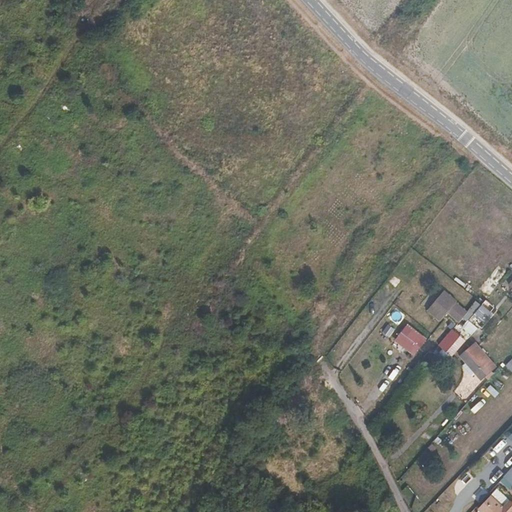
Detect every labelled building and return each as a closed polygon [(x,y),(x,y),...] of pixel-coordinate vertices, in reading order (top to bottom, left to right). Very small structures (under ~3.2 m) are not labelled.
[(393,48),(380,38),(377,42),(375,44),(388,54),(393,48)] [(429,311),(440,322),(457,304),(445,293),(429,311)] [(505,316),(511,307),(511,306),(508,303),(500,312),(505,316)] [(477,326),(478,328),(483,321),(482,320),(486,316),(481,310),(477,315),(475,314),(464,328),(471,333),(477,326)] [(464,328),(460,323),(451,333),(462,343),(471,333),(464,328)] [(395,340),(404,347),(415,333),(407,327),(395,340)] [(415,333),(404,347),(409,352),(421,338),(415,333)] [(474,342),(460,353),(466,361),(462,365),(469,372),(472,369),(478,375),(492,362),(474,342)] [(511,467),(502,478),(511,486),(511,484),(511,467)] [(476,509),(478,511),(479,511),(490,501),(487,498),(476,509)] [(479,511),(495,511),(498,509),(490,501),(479,511)] [(498,509),(495,511),(511,511),(511,508),(506,502),(499,509),(498,509)]
